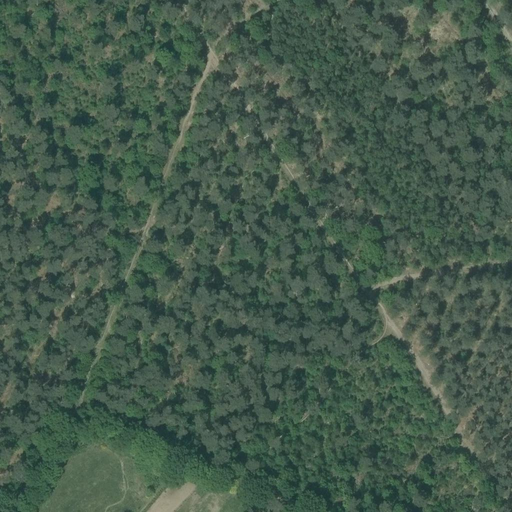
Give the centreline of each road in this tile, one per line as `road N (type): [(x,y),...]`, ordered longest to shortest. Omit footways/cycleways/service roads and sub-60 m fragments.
road 1 (track): [(69,408),(206,50)]
road 2 (track): [(367,287),(206,50)]
road 3 (track): [(477,473),(393,327)]
road 4 (track): [(504,263),(367,287)]
